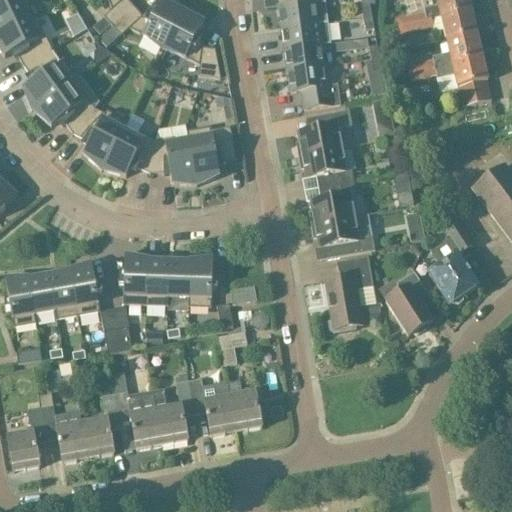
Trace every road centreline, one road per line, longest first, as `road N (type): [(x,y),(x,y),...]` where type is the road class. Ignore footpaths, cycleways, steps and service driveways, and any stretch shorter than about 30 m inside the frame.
road 1 (residential): [(0,134),(75,210),(141,228),(271,223)]
road 2 (residential): [(317,456),(271,223)]
road 3 (residential): [(271,223),(237,0)]
road 4 (residential): [(247,471),(42,511)]
road 5 (residential): [(424,438),(445,374),(511,299)]
